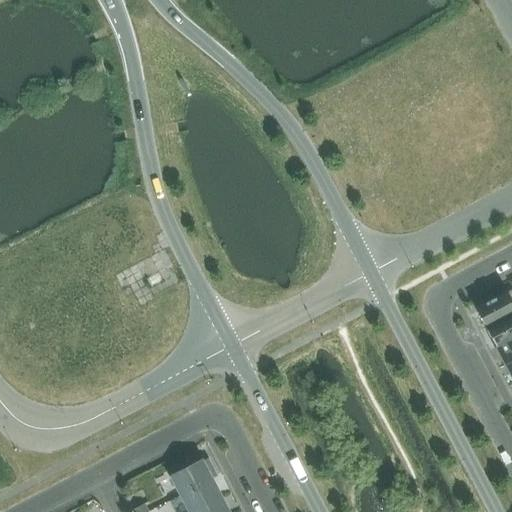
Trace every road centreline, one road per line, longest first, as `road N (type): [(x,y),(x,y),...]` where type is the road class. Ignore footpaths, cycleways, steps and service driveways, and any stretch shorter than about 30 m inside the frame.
road 1 (tertiary): [(109,0),(131,49),(152,180),(168,226),(231,345)]
road 2 (tertiary): [(369,272),(281,115),(156,0)]
road 3 (residential): [(24,511),(209,417),(232,429),(275,511)]
road 4 (tertiary): [(495,511),(369,272)]
road 5 (residential): [(511,460),(430,304),(511,260)]
road 6 (tertiary): [(0,406),(26,425),(71,428),(231,345)]
road 7 (tertiary): [(231,345),(319,511)]
road 8 (residential): [(369,272),(511,197)]
road 9 (tertiary): [(231,345),(369,272)]
